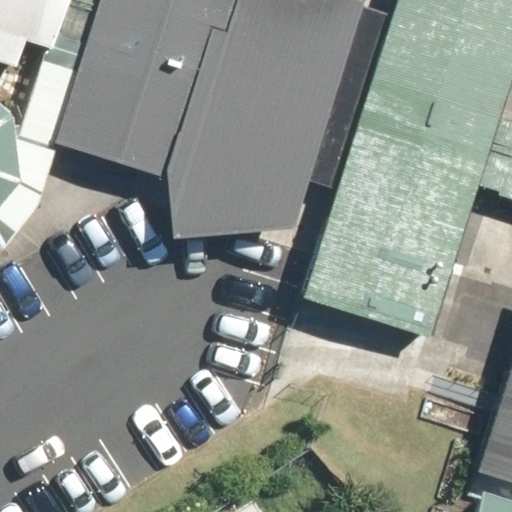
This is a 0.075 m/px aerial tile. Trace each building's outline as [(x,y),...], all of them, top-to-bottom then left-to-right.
[(68,0),(0,0),(0,50),(46,66),(68,0)] [(225,0),(99,0),(50,146),(163,184),(225,0)] [(409,318),(511,11),(511,0),(387,0),(293,279),(409,318)] [(415,357),(291,316),(277,357),(401,398),(415,357)] [(511,364),(477,476),(511,486),(511,364)] [(511,511),(511,497),(468,483),(458,511),(511,511)]
